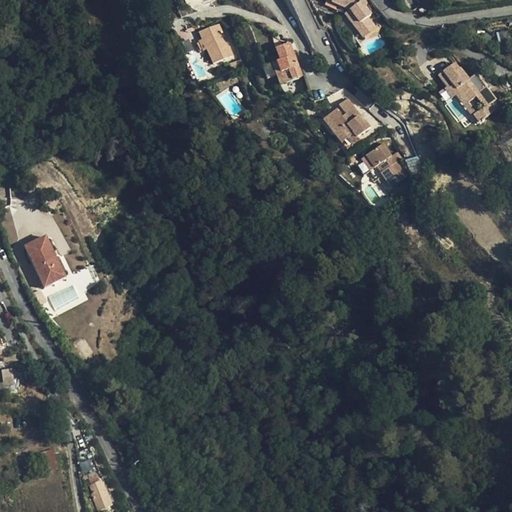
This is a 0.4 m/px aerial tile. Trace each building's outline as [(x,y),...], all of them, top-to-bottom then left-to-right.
[(365,26),(371,22),(367,18),(371,15),(365,7),(365,6),(366,6),(366,5),(366,4),(365,2),(364,1),(362,1),(361,1),(360,2),(360,3),(354,1),(354,0),(332,0),(331,3),(349,11),(354,16),(353,17),(362,29),(365,26)] [(354,16),(349,11),(344,14),(349,21),(353,17),(354,16)] [(349,21),(358,32),(362,29),(353,17),(349,21)] [(375,28),(371,22),(365,26),(362,29),(358,32),(363,38),(375,28)] [(202,40),(207,49),(213,64),(233,55),(219,23),(199,32),(202,40)] [(207,49),(202,40),(198,42),(202,51),(207,49)] [(302,77),(289,43),(275,48),(280,60),(276,62),(285,83),(302,77)] [(244,68),(241,59),(230,63),(233,72),(244,68)] [(476,113),(473,116),(478,123),(496,110),(491,103),(488,104),(478,90),(470,80),(468,81),(462,72),(455,62),(437,75),(448,89),(452,86),(456,90),(457,89),(460,93),(468,103),(476,113)] [(468,81),(470,80),(463,70),(462,72),(468,81)] [(451,99),(455,96),(460,93),(457,89),(456,90),(452,86),(448,89),(445,91),(451,99)] [(488,104),(491,103),(480,89),(478,90),(488,104)] [(455,96),(463,106),(468,103),(460,93),(455,96)] [(338,106),(340,107),(345,115),(341,118),(336,110),(335,110),(323,120),(335,136),(340,131),(352,146),(358,141),(356,139),(370,128),(364,121),(363,122),(358,116),(360,115),(348,99),(338,106)] [(476,113),(468,103),(463,106),(471,117),(473,116),(476,113)] [(345,115),(340,107),(336,110),(341,118),(345,115)] [(346,150),(352,146),(340,131),(335,136),(346,150)] [(383,144),(365,155),(374,168),(376,167),(379,165),(383,171),(380,173),(390,187),(407,175),(398,161),(400,159),(396,153),(391,156),(383,144)] [(374,168),(365,155),(360,159),(369,171),(374,168)] [(65,279),(45,238),(25,248),(44,289),(65,279)] [(13,377),(3,378),(4,385),(4,388),(14,387),(13,377)] [(14,387),(4,388),(5,398),(5,400),(15,399),(14,387)] [(89,449),(80,453),(85,465),(94,461),(89,449)] [(58,470),(53,451),(38,455),(43,474),(58,470)] [(105,490),(100,482),(89,486),(92,494),(91,495),(98,511),(99,511),(112,507),(105,490)]
